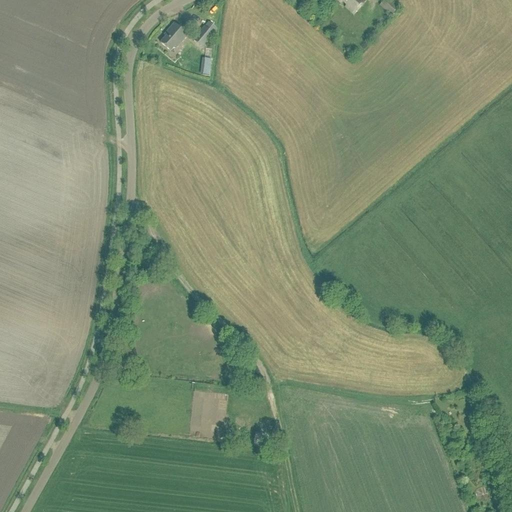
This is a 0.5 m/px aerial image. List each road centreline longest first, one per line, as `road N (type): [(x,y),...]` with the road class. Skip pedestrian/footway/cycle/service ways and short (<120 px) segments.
road 1 (unclassified): [(24,511),(90,394),(107,346),(130,201),(128,70),(135,42),(185,0)]
road 2 (track): [(130,201),(176,276),(264,377),(298,511)]
